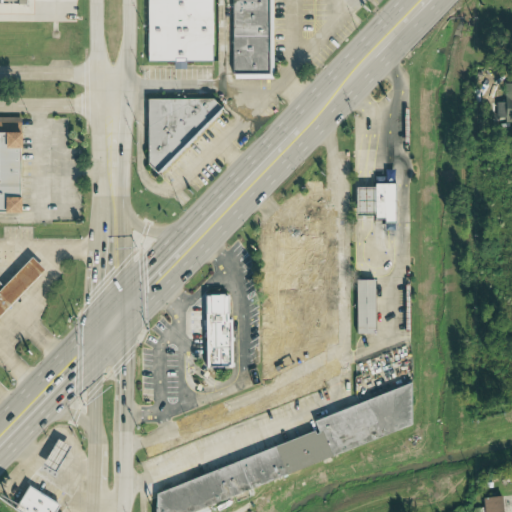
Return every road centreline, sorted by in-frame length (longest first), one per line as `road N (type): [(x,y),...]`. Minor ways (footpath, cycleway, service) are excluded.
road 1 (primary): [(124,331),(380,66)]
road 2 (primary): [(290,119),(111,304)]
road 3 (primary): [(0,460),(124,331)]
road 4 (primary): [(404,0),(290,119)]
road 5 (primary): [(111,304),(0,419)]
